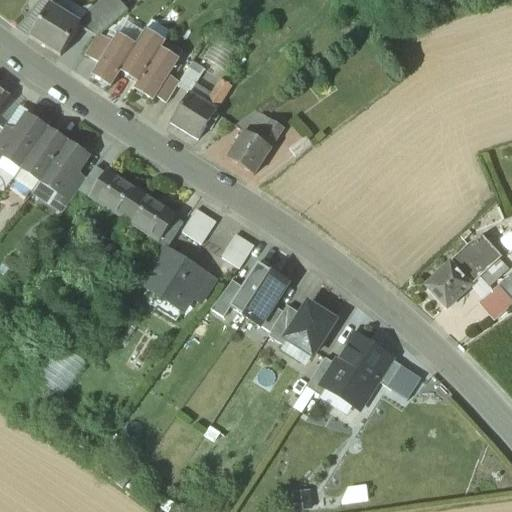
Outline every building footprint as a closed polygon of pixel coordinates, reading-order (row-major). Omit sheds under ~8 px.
[(127,13),(115,0),(111,0),(95,14),(109,28),(127,13)] [(48,9),(47,9),(28,38),(60,57),(78,28),(48,9)] [(95,14),(78,28),(96,39),(98,37),(109,28),(95,14)] [(164,45),(144,32),(135,48),(119,73),(120,74),(138,84),(139,85),(160,51),(164,45)] [(111,45),(98,37),(96,39),(95,40),(84,57),(98,65),(111,45)] [(135,48),(116,37),(111,45),(98,65),(91,77),(110,89),(120,74),(119,73),(135,48)] [(178,63),(160,51),(139,85),(138,84),(133,91),(153,103),(155,99),(168,79),(178,63)] [(199,79),(187,71),(178,85),(176,88),(188,96),(199,79)] [(168,79),(155,99),(165,105),(176,88),(178,85),(168,79)] [(220,82),(205,106),(216,113),(231,89),(220,82)] [(0,92),(0,110),(9,99),(0,92)] [(205,106),(188,96),(169,125),(197,143),(216,113),(205,106)] [(26,119),(15,134),(16,134),(1,157),(2,158),(21,170),(46,132),(26,119)] [(257,142),(271,150),(280,136),(275,133),(279,128),(270,123),(257,142)] [(0,135),(0,160),(2,158),(1,157),(16,134),(15,134),(5,128),(0,135)] [(46,132),(21,170),(40,184),(66,146),(46,132)] [(244,133),(226,161),(253,178),(271,150),(257,142),(244,133)] [(304,140),(288,152),(294,160),(310,148),(304,140)] [(66,146),(40,184),(58,195),(59,196),(69,182),(70,183),(76,174),(76,175),(86,159),(66,146)] [(86,181),(78,193),(88,200),(104,176),(94,170),(86,181)] [(141,195),(106,172),(104,176),(88,200),(123,222),(141,195)] [(76,174),(70,183),(69,182),(59,196),(58,195),(53,202),(65,210),(86,181),(76,175),(76,174)] [(176,218),(141,195),(123,222),(158,245),(174,221),(176,218)] [(216,225),(196,212),(182,235),(201,247),(216,225)] [(174,221),(158,245),(166,250),(182,226),(174,221)] [(254,249),(235,237),(221,260),(239,271),(254,249)] [(501,259),(481,238),(467,248),(479,261),(488,271),(498,262),(501,259)] [(12,260),(20,266),(35,248),(27,243),(25,245),(21,242),(14,251),(17,253),(12,260)] [(479,261),(467,248),(449,265),(471,288),(477,281),(468,271),(479,261)] [(213,283),(165,252),(142,288),(182,313),(191,299),(199,304),(213,283)] [(0,273),(8,280),(19,268),(8,258),(0,267),(0,273)] [(479,261),(468,271),(477,281),(480,279),(488,271),(479,261)] [(507,272),(498,262),(488,271),(480,279),(489,289),(507,272)] [(449,265),(424,288),(446,311),(471,288),(449,265)] [(276,278),(257,266),(241,290),(229,310),(245,320),(259,329),(272,309),(286,287),(275,280),(276,278)] [(511,306),(511,274),(478,304),(493,322),(511,306)] [(64,307),(75,290),(58,280),(47,296),(64,307)] [(228,289),(210,312),(223,320),(229,310),(241,290),(231,283),(228,289)] [(75,290),(64,307),(83,320),(94,303),(75,290)] [(300,317),(285,341),(286,342),(311,358),(334,323),(307,306),(300,317)] [(269,335),(267,339),(282,348),(286,342),(285,341),(300,317),(287,308),(269,335)] [(272,309),(259,329),(269,335),(282,315),(272,309)] [(335,367),(321,388),(326,391),(358,412),(376,384),(390,362),(391,361),(353,337),(335,367)] [(18,405),(46,424),(85,366),(57,347),(18,405)] [(325,360),(306,390),(320,399),(326,391),(321,388),(335,367),(325,360)] [(390,362),(376,384),(386,390),(400,368),(390,362)]
